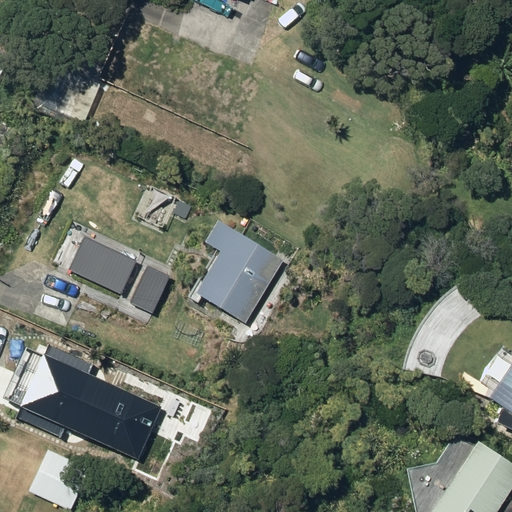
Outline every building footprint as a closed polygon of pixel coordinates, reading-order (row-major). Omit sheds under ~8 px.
[(77,81),(61,114),(78,123),(95,90),(77,81)] [(157,203),(137,197),(129,223),(148,229),(157,203)] [(217,252),(192,295),(244,325),(281,261),(215,223),(202,244),(217,252)] [(82,238),(66,272),(119,296),(134,262),(82,238)] [(152,312),(169,275),(148,265),(131,302),(152,312)] [(486,308),(460,281),(456,284),(452,288),(448,291),(444,295),(441,299),(437,303),(434,307),(431,311),(428,315),(425,319),(422,324),(419,329),(417,333),(415,338),(412,343),(411,348),(409,353),(407,358),(406,363),(405,368),(439,379),(440,376),(441,372),(441,369),(442,365),(443,362),(445,359),(446,355),(447,352),(449,349),(450,346),(452,343),(454,340),(456,337),(458,334),(460,331),(462,328),(465,326),(467,323),(470,320),(472,318),(475,316),(478,314),(481,311),(484,309),(486,308)] [(0,410),(14,417),(23,399),(7,392),(32,344),(22,320),(0,310),(0,410)] [(65,427),(138,460),(161,407),(87,374),(92,364),(49,345),(16,418),(61,437),(65,427)] [(511,358),(509,363),(485,399),(491,404),(484,412),(496,421),(493,424),(511,433),(511,358)] [(495,511),(511,487),(511,466),(476,443),(429,511),(495,511)] [(52,456),(28,507),(38,511),(67,511),(86,471),(52,456)]
